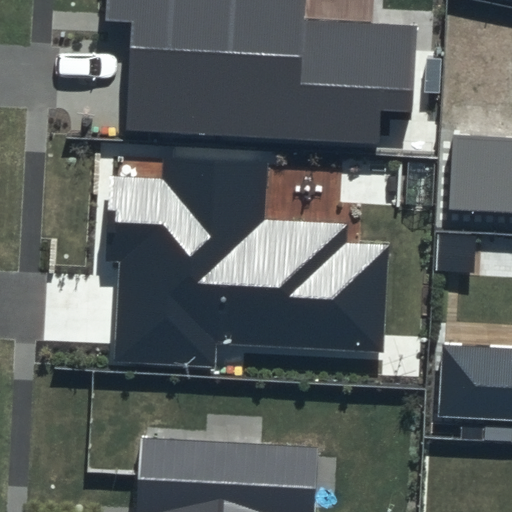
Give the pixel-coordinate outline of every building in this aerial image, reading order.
[(106,0),(106,20),(132,22),(126,129),(380,144),(382,109),(414,111),(419,26),(302,19),(303,0),(106,0)] [(511,137),(452,135),(448,210),(511,212),(511,137)] [(267,163),(166,157),(165,179),(111,176),(106,262),(119,262),(113,363),(218,369),(219,343),(382,352),(388,245),(344,243),(345,224),(264,219),(267,163)] [(511,347),(443,344),(440,417),(511,419),(511,347)] [(314,511),(318,446),(141,436),(136,511),(314,511)]
